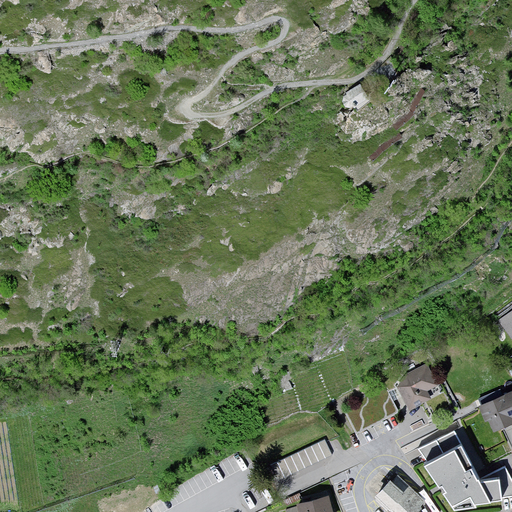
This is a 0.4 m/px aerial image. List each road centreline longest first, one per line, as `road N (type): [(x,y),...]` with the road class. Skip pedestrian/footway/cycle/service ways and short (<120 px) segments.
road 1 (track): [(320,81),(268,90),(233,111),(191,115),(188,101),(207,91),(227,63),(285,31),(274,19),(235,32),(165,30),(0,51)]
road 2 (track): [(415,0),(380,61),(362,76),(320,81)]
